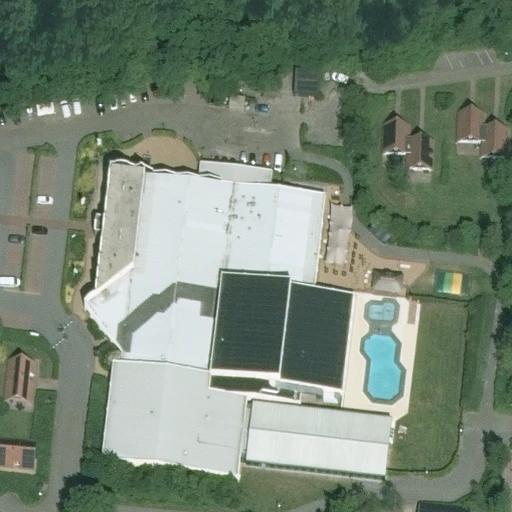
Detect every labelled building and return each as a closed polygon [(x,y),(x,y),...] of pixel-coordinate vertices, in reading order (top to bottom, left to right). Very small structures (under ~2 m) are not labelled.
[(318,99),(319,75),(295,74),(294,97),(318,99)] [(230,100),(229,110),(243,111),(244,101),(230,100)] [(482,130),(484,130),(484,116),(459,115),(458,144),(482,145),(482,130)] [(408,142),(410,142),(410,128),(385,127),(384,156),(407,157),(408,142)] [(508,131),(484,130),(482,130),(482,145),(482,159),(507,160),(508,131)] [(434,143),(410,142),(408,142),(407,157),(408,157),(407,171),(432,172),(434,143)] [(270,176),(200,168),(198,185),(109,174),(104,223),(95,222),(94,238),(102,239),(96,300),(97,302),(85,311),(123,358),(121,369),(113,368),(100,460),(236,479),(238,461),(375,480),(382,424),(246,405),(247,399),(300,407),(302,391),(342,396),(354,299),(315,295),(320,248),(320,247),(325,200),(262,192),(264,176),(270,177),(270,176)] [(466,328),(470,301),(451,298),(447,325),(466,328)] [(9,362),(7,382),(5,400),(30,403),(34,365),(9,362)] [(0,466),(32,469),(35,444),(0,440),(0,466)]
